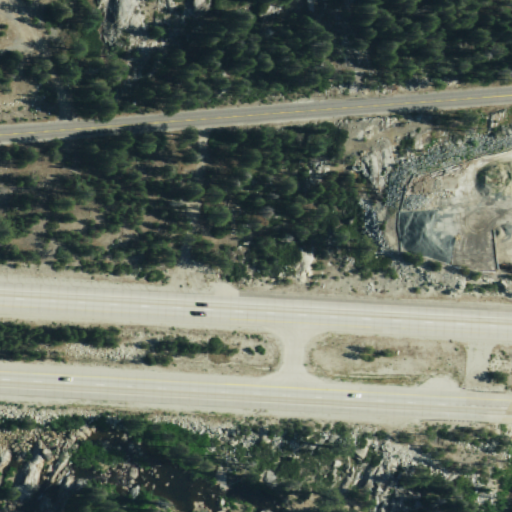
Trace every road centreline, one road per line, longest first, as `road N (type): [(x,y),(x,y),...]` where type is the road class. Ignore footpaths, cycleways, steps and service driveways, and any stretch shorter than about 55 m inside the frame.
road 1 (tertiary): [(0,134),(511,94)]
road 2 (motorway): [(511,333),(0,307)]
road 3 (motorway): [(0,381),(496,408)]
